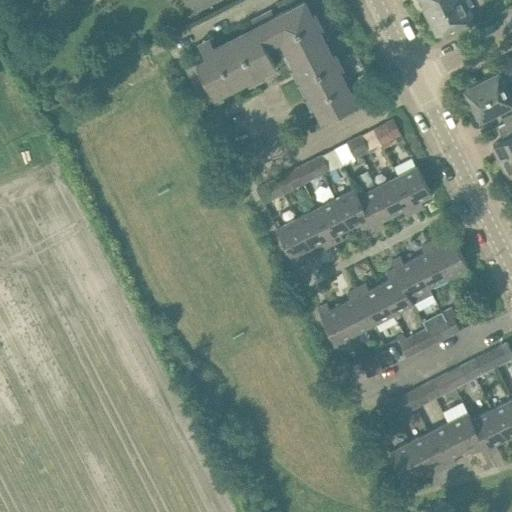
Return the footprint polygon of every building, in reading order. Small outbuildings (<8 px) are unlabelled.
[(191,0),(196,9),(214,0),(191,0)] [(272,23),(195,62),(201,74),(204,80),(207,85),(210,91),(213,97),(276,65),(266,46),(280,39),(322,120),(356,103),(304,0),(303,0),(269,17),(272,23)] [(423,8),(424,9),(428,17),(437,35),(454,26),(456,30),(474,21),(463,0),(421,0),(425,7),(423,8)] [(11,36),(21,31),(11,12),(2,17),(11,36)] [(195,62),(185,67),(188,73),(198,68),(195,62)] [(198,68),(188,73),(191,79),(201,74),(198,68)] [(488,76),(464,88),(479,118),(499,108),(506,122),(506,123),(511,119),(511,91),(509,93),(498,71),(488,76)] [(201,74),(191,79),(194,85),(204,80),(201,74)] [(204,80),(194,85),(197,90),(207,85),(204,80)] [(207,85),(197,90),(200,96),(210,91),(207,85)] [(210,91),(200,96),(203,102),(213,97),(210,91)] [(207,121),(210,126),(220,121),(217,116),(207,121)] [(381,143),(393,136),(400,132),(393,118),(373,128),(381,143)] [(505,138),(493,144),(508,174),(511,171),(511,119),(506,123),(506,122),(499,126),(505,138)] [(220,121),(210,126),(213,132),(223,127),(220,121)] [(223,127),(213,132),(216,138),(226,133),(223,127)] [(226,133),(216,138),(219,143),(229,138),(226,133)] [(354,138),(361,152),(368,149),(361,134),(354,138)] [(229,138),(219,143),(221,149),(231,144),(229,138)] [(361,152),(354,138),(347,142),(354,156),(361,152)] [(260,139),(254,142),(260,152),(265,149),(260,139)] [(254,142),(249,145),(254,155),(260,152),(254,142)] [(231,144),(221,149),(224,154),(234,149),(231,144)] [(249,145),(243,148),(248,158),(254,155),(249,145)] [(242,160),(248,158),(243,148),(237,150),(242,160)] [(315,158),(322,172),(329,168),(322,154),(315,158)] [(322,172),(315,158),(308,161),(316,175),(322,172)] [(417,165),(399,174),(397,175),(415,210),(424,205),(421,199),(431,193),(417,165)] [(284,192),(291,188),(283,174),(276,177),(284,192)] [(406,215),(415,210),(397,175),(377,185),(392,213),(402,208),(406,215)] [(256,188),(264,202),(271,198),(264,184),(256,188)] [(382,218),(392,213),(377,185),(359,194),(355,187),(354,188),(372,223),(375,230),(385,225),(382,218)] [(335,198),(349,226),(360,220),(363,227),(372,223),(354,188),(335,198)] [(339,231),(349,226),(335,198),(315,207),(333,243),(343,238),(339,231)] [(324,247),(333,243),(315,207),(296,217),(310,246),(321,240),(324,247)] [(301,251),(310,246),(296,217),(276,227),(294,262),(304,257),(301,251)] [(430,240),(448,275),(468,265),(454,237),(443,243),(439,236),(430,240)] [(414,257),(429,285),(448,275),(430,240),(421,245),(425,252),(414,257)] [(431,293),(428,286),(429,285),(414,257),(404,262),(400,256),(391,260),(394,268),(409,296),(410,295),(414,302),(431,293)] [(393,313),(414,302),(410,295),(409,296),(394,268),(386,272),(389,279),(379,284),(393,313)] [(374,322),(393,313),(379,284),(369,289),(366,282),(356,287),(374,322)] [(340,304),(354,332),(374,322),(356,287),(347,292),(350,298),(340,304)] [(477,302),(485,316),(492,312),(485,298),(477,302)] [(335,342),(353,333),(354,332),(340,304),(330,309),(327,302),(317,307),(335,342)] [(460,329),(452,314),(445,318),(453,332),(460,329)] [(438,321),(445,336),(453,332),(445,318),(438,321)] [(403,332),(396,335),(397,338),(399,341),(406,338),(403,332)] [(406,338),(413,352),(421,348),(413,334),(406,338)] [(413,352),(406,338),(399,341),(406,356),(413,352)] [(511,352),(507,341),(500,345),(507,359),(511,356),(511,352)] [(367,358),(374,372),(382,368),(375,354),(367,358)] [(374,372),(367,358),(361,361),(368,375),(374,372)] [(482,372),(474,358),(468,361),(475,376),(482,372)] [(475,376),(468,361),(460,365),(467,379),(475,376)] [(428,381),(435,396),(442,392),(435,378),(428,381)] [(435,396),(428,381),(421,385),(428,399),(435,396)] [(389,401),(396,416),(404,412),(396,398),(389,401)] [(511,400),(511,398),(491,408),(505,437),(511,433),(511,400)] [(396,416),(389,401),(382,405),(389,419),(396,416)] [(471,418),(485,446),(489,453),(499,449),(495,442),(505,437),(491,408),(472,418),(471,418)] [(471,418),(472,418),(468,411),(448,421),(462,450),(473,444),(476,451),(485,446),(471,418)] [(448,421),(428,431),(446,466),(456,461),(452,454),(462,450),(448,421)] [(409,441),(423,470),(434,464),(437,471),(446,466),(428,431),(409,441)] [(414,474),(423,470),(409,441),(389,451),(407,486),(417,481),(414,474)]
